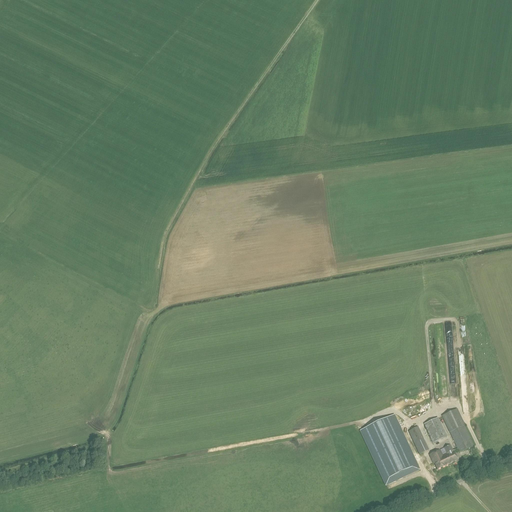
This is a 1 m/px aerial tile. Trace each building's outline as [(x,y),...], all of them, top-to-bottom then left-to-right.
[(443,416),(459,453),(474,446),(457,409),(443,416)] [(361,433),(387,487),(407,478),(410,483),(422,477),(420,472),(394,417),(361,433)] [(446,437),(438,418),(424,425),(433,443),(446,437)] [(419,455),(428,451),(418,428),(409,432),(419,455)] [(454,452),(453,453),(449,446),(444,448),(446,454),(442,456),(439,450),(430,455),(434,464),(435,463),(438,470),(458,460),(454,452)]
